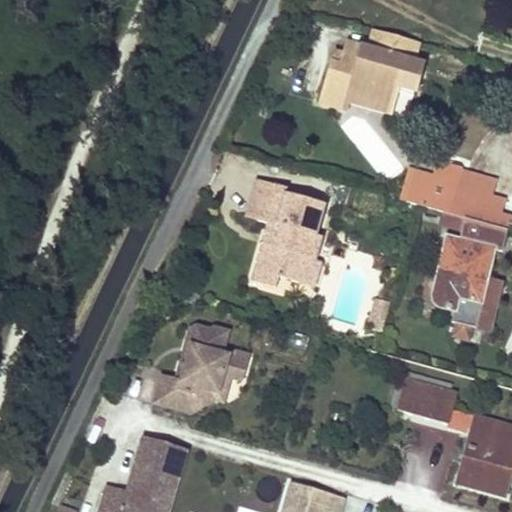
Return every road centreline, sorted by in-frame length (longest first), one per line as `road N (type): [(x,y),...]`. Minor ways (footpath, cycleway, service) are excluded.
road 1 (residential): [(31,511),(276,0)]
road 2 (unknown): [(478,511),(156,415)]
